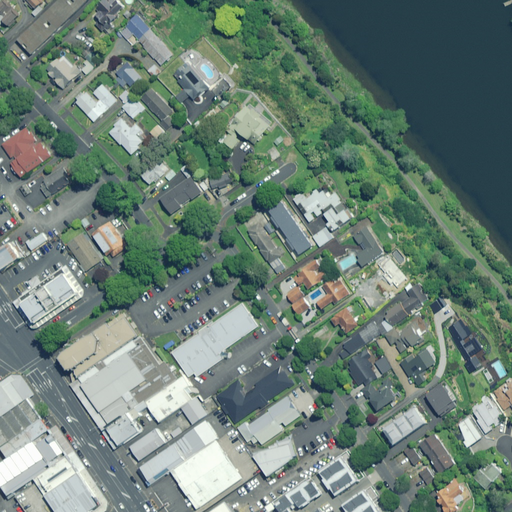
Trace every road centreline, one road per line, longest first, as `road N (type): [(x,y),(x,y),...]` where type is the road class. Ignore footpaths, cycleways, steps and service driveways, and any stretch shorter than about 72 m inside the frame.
road 1 (residential): [(412,511),(214,229)]
road 2 (residential): [(0,63),(130,202),(166,253)]
road 3 (secondary): [(26,351),(133,507)]
road 4 (residential): [(166,253),(26,351)]
